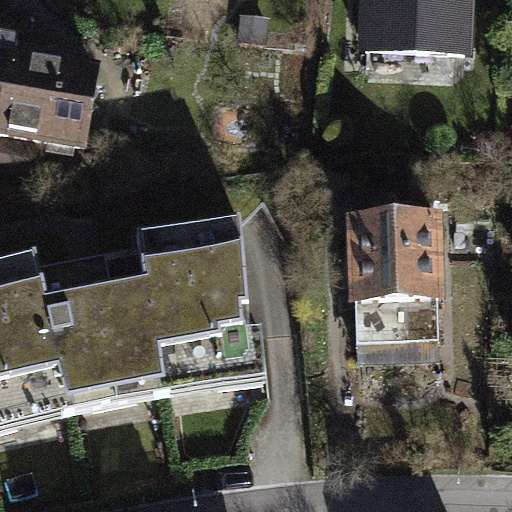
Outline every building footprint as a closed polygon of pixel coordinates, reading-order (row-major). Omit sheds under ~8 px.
[(371,0),(370,57),(468,59),(469,0),(371,0)] [(0,136),(3,137),(17,48),(0,45),(0,136)] [(17,48),(3,137),(84,150),(96,76),(64,71),(67,56),(17,48)] [(72,281),(56,272),(39,275),(34,260),(0,269),(0,415),(3,424),(64,405),(72,421),(167,399),(165,386),(228,380),(227,370),(245,368),(243,345),(253,344),(242,225),(141,238),(144,288),(80,301),(72,281)] [(349,350),(431,348),(428,225),(346,227),(349,350)]
